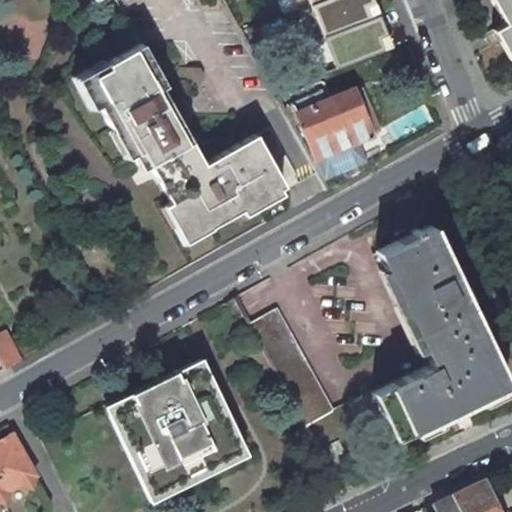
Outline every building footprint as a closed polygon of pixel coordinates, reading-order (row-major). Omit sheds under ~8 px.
[(114,0),(140,42),(163,84),(159,86),(202,162),(254,133),(267,127),(293,179),(314,167),(311,160),(276,98),(222,0),(114,0)] [(307,0),(333,68),(388,47),(369,0),(307,0)] [(511,0),(489,0),(503,23),(492,29),(509,59),(511,56),(511,0)] [(163,84),(140,42),(104,62),(105,66),(82,79),(111,130),(116,127),(139,167),(147,163),(186,231),(205,220),(208,226),(280,186),(254,133),(202,162),(159,86),(163,84)] [(314,167),(327,189),(380,159),(369,131),(375,129),(366,109),(360,111),(350,88),(321,100),(317,91),(289,103),(313,159),(311,160),(314,167)] [(318,450),(326,465),(344,457),(337,442),(384,419),(394,439),(506,384),(489,350),(485,352),(471,324),(463,306),(462,305),(466,303),(460,289),(453,275),(449,277),(440,259),(445,257),(429,224),(417,230),(416,227),(409,230),(411,233),(374,250),(413,332),(429,364),(371,392),(331,411),(274,308),(247,323),(318,450)] [(0,334),(0,359),(4,368),(21,359),(6,332),(0,334)] [(131,399),(112,408),(151,490),(235,450),(196,369),(177,377),(174,371),(128,393),(131,399)] [(128,393),(38,436),(76,511),(150,511),(160,507),(151,490),(112,408),(131,399),(128,393)] [(0,428),(0,476),(7,489),(19,483),(32,486),(35,476),(7,424),(0,428)] [(495,511),(481,480),(451,494),(459,511),(495,511)] [(459,511),(451,494),(432,504),(435,511),(459,511)]
